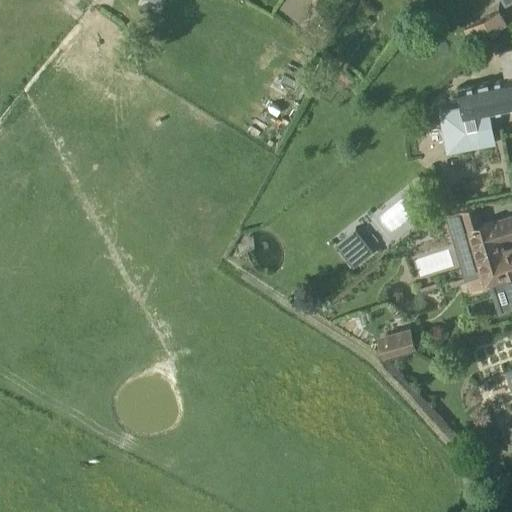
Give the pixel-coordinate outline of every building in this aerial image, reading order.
[(478,40),(509,23),(501,8),(470,25),(478,40)] [(333,23),(324,17),(314,32),(324,38),(333,23)] [(511,47),(499,50),(505,78),(458,88),(462,106),(452,108),(457,137),(493,130),(490,111),(511,106),(511,47)] [(511,216),(493,223),(493,221),(481,225),(475,206),(447,215),(453,233),(460,231),(467,253),(474,251),(481,272),(466,277),(470,290),(504,279),(496,254),(503,251),(500,241),(511,236),(511,216)] [(373,251),(360,235),(341,250),(353,266),(373,251)] [(511,248),(503,251),(496,254),(504,279),(509,294),(511,295),(511,248)] [(411,327),(378,336),(383,356),(417,347),(411,327)] [(511,423),(503,427),(511,447),(511,446),(511,423)]
